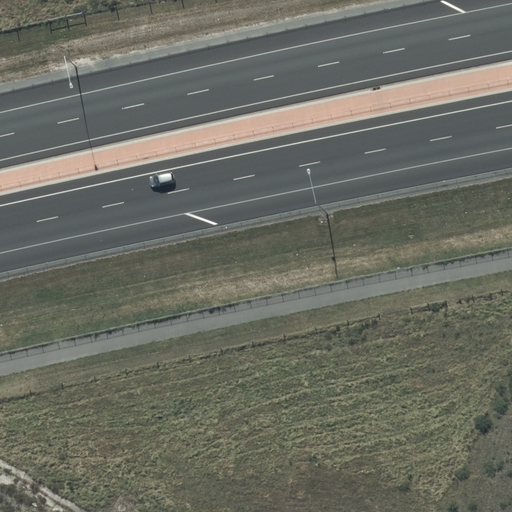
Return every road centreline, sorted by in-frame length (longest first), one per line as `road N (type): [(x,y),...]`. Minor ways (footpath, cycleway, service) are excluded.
road 1 (motorway): [(0,137),(511,27)]
road 2 (motorway): [(511,124),(0,228)]
